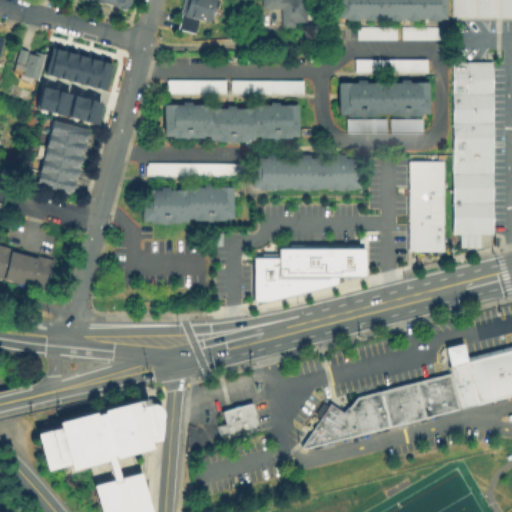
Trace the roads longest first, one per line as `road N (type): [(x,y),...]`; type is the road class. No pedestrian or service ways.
road 1 (primary): [(337,314),(301,310),(208,327),(59,335)]
road 2 (tertiary): [(171,357),(161,511)]
road 3 (secondary): [(171,357),(41,391)]
road 4 (primary): [(337,314),(463,283)]
